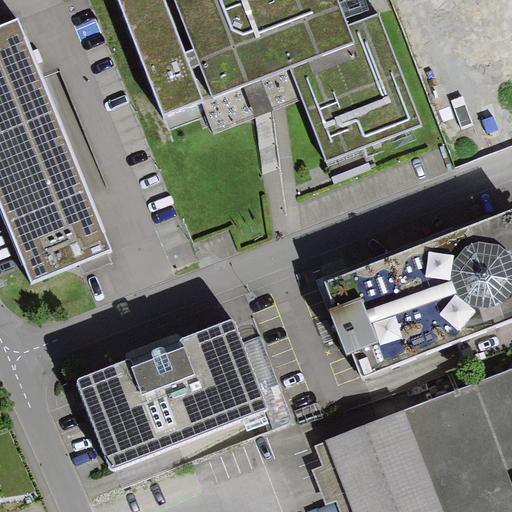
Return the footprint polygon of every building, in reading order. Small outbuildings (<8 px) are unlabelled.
[(193,81),(160,0),(116,0),(164,120),(202,105),(193,81)] [(338,0),(175,0),(205,77),(193,81),(202,105),(213,133),(263,113),(301,97),(326,163),(423,124),(380,16),(348,25),(338,0)] [(18,24),(0,31),(0,205),(33,286),(111,254),(18,24)] [(511,210),(326,281),(336,307),(329,310),(346,355),(351,351),(361,378),(511,320),(511,210)] [(265,409),(230,321),(75,382),(109,470),(265,409)] [(511,511),(511,369),(326,441),(353,511),(511,511)]
